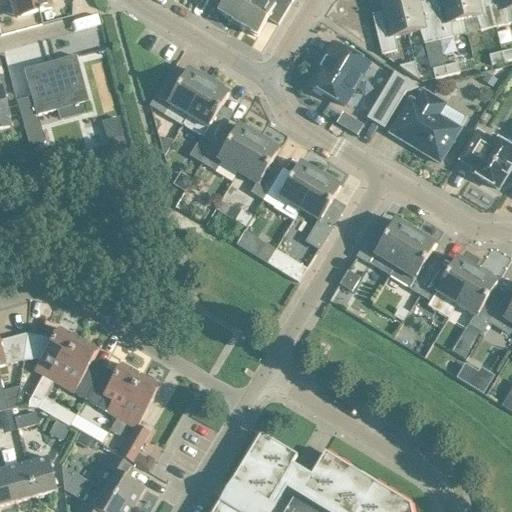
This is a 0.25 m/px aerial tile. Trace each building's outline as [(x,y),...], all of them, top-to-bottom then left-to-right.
[(16,0),(21,17),(40,12),(40,13),(44,13),(43,11),(52,9),(49,0),(16,0)] [(225,0),(218,14),(233,23),(231,25),(236,28),(253,0),(225,0)] [(278,0),(276,5),(267,0),(253,0),(236,28),(241,31),(242,29),(258,38),(268,20),(278,27),(293,2),(288,0),(278,0)] [(395,39),(408,36),(399,0),(395,0),(381,3),(383,13),(372,16),(382,56),(397,52),(395,39)] [(418,0),(399,0),(408,36),(420,33),(425,46),(439,42),(430,2),(419,4),(418,0)] [(438,0),(430,2),(439,42),(454,39),(452,25),(464,22),(458,0),(438,0)] [(458,0),(464,22),(476,19),(481,32),(496,29),(488,0),(458,0)] [(511,0),(488,0),(496,29),(510,25),(508,11),(511,10),(511,0)] [(327,61),(311,87),(345,107),(370,66),(333,44),(324,59),(327,61)] [(511,51),(502,54),(504,64),(511,61),(511,51)] [(492,66),(504,64),(502,54),(490,57),(492,66)] [(89,103),(77,57),(25,71),(32,98),(17,102),(22,120),(29,147),(46,142),(39,117),(89,103)] [(400,68),(419,81),(415,64),(400,68)] [(458,65),(445,68),(448,77),(460,74),(458,65)] [(435,81),(448,77),(445,68),(433,71),(435,81)] [(169,106),(188,118),(211,80),(199,72),(197,76),(189,71),(178,89),(166,82),(151,107),(164,115),(169,106)] [(487,74),(482,82),(492,89),(497,81),(487,74)] [(394,75),(367,120),(383,130),(405,93),(418,89),(394,75)] [(222,90),(224,87),(211,80),(188,118),(183,126),(203,137),(202,138),(213,144),(214,145),(218,139),(230,120),(218,114),(230,95),(222,90)] [(0,128),(9,127),(7,117),(10,117),(7,107),(1,88),(0,88),(0,128)] [(401,117),(390,134),(440,164),(449,149),(460,130),(459,129),(442,119),(448,107),(424,93),(417,104),(411,100),(401,117)] [(213,144),(202,163),(214,171),(219,162),(238,174),(260,139),(257,138),(259,134),(249,128),(247,132),(239,127),(228,145),(218,139),(214,145),(213,144)] [(474,170),(471,174),(499,191),(511,169),(511,150),(493,139),(492,141),(478,133),(461,162),(474,170)] [(280,151),(260,139),(238,174),(257,186),(252,194),(264,201),(279,176),(269,170),(280,151)] [(290,183),(279,176),(264,201),(295,220),(300,211),(321,176),(301,164),(290,183)] [(319,251),(342,214),(330,207),(341,189),(333,184),(336,180),(326,174),(323,178),(321,176),(300,211),(319,223),(307,243),(319,251)] [(256,203),(250,215),(262,221),(268,209),(256,203)] [(358,258),(380,271),(385,263),(395,269),(416,234),(414,233),(416,229),(406,223),(404,226),(396,222),(385,240),(373,233),(358,258)] [(270,227),(265,236),(285,250),(291,242),(270,227)] [(436,246),(416,234),(395,269),(390,277),(421,296),(436,271),(425,265),(436,246)] [(264,244),(255,260),(267,267),(276,251),(264,244)] [(293,261),(310,271),(319,258),(301,248),(293,261)] [(446,277),(436,271),(421,296),(431,302),(428,308),(448,320),(456,306),(478,271),(457,259),(446,277)] [(293,262),(284,277),(295,284),(299,286),(308,271),(293,262)] [(471,326),(483,333),(489,323),(497,308),(487,302),(498,284),(490,279),(492,275),(482,269),(480,273),(478,271),(456,306),(476,318),(471,326)] [(348,272),(341,284),(340,286),(341,287),(352,294),(353,293),(361,280),(349,273),(348,272)] [(489,323),(510,335),(511,331),(511,303),(503,298),(497,308),(489,323)] [(399,309),(393,319),(402,324),(408,314),(399,309)] [(41,361),(35,373),(45,378),(54,383),(79,341),(60,330),(54,339),(41,361)] [(27,335),(4,341),(10,366),(24,362),(27,335)] [(27,335),(24,362),(36,362),(49,339),(27,335)] [(86,402),(104,369),(93,363),(99,352),(79,341),(54,383),(86,402)] [(0,412),(9,411),(1,379),(2,379),(0,373),(0,368),(6,367),(0,342),(0,412)] [(457,345),(452,353),(464,360),(469,353),(457,345)] [(86,402),(117,419),(142,376),(122,365),(116,376),(104,369),(86,402)] [(494,377),(481,369),(478,373),(470,387),(483,395),(494,377)] [(142,376),(117,419),(128,426),(136,431),(138,427),(139,427),(143,420),(162,388),(142,376)] [(53,404),(79,416),(84,405),(58,392),(53,404)] [(29,403),(28,410),(38,411),(42,404),(32,398),(29,403)] [(42,404),(38,411),(44,414),(50,403),(45,399),(42,404)] [(11,411),(0,414),(0,421),(1,425),(14,422),(11,411)] [(15,419),(18,430),(40,425),(37,413),(15,419)] [(56,422),(49,435),(62,443),(69,430),(56,422)] [(136,431),(120,457),(132,464),(133,464),(138,455),(150,434),(139,427),(138,427),(136,431)] [(81,434),(76,443),(92,452),(96,443),(81,434)] [(231,486),(222,502),(228,505),(238,490),(267,508),(298,458),(261,436),(231,486)] [(411,511),(410,506),(325,454),(311,478),(298,471),(291,483),(338,511),(411,511)] [(145,460),(138,455),(133,464),(148,473),(153,464),(155,462),(147,457),(145,460)] [(115,473),(104,491),(134,509),(145,490),(129,480),(135,470),(112,457),(106,468),(115,473)] [(36,498),(58,493),(52,473),(48,459),(27,465),(36,498)] [(15,504),(36,498),(27,465),(6,470),(15,504)] [(92,485),(62,467),(65,492),(82,502),(92,485)] [(0,508),(15,504),(6,470),(0,471),(0,508)] [(93,510),(85,504),(80,511),(132,511),(134,509),(104,491),(93,510)] [(285,511),(315,511),(293,499),(285,511)] [(239,511),(228,505),(222,502),(221,501),(214,511),(239,511)]
